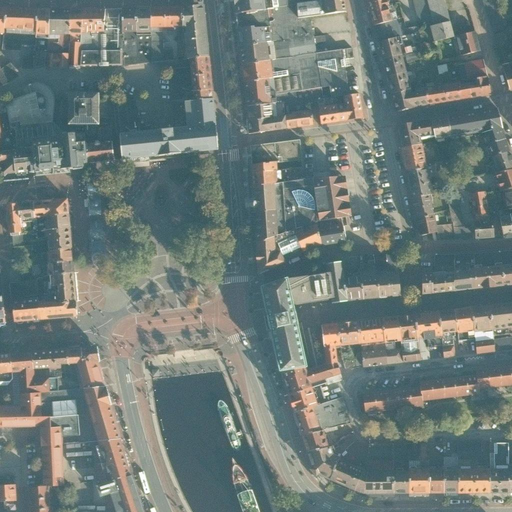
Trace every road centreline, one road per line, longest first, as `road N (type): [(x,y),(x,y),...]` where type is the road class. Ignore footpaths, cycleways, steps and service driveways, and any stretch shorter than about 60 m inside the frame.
road 1 (tertiary): [(165,511),(126,387),(125,335),(239,315)]
road 2 (residential): [(511,357),(357,376),(348,390),(362,436)]
road 3 (tertiary): [(239,315),(286,459),(304,491),(324,506)]
road 4 (residential): [(162,67),(57,75),(0,95)]
road 5 (residential): [(230,141),(384,121)]
road 6 (residential): [(362,436),(511,435)]
road 7 (tertiary): [(213,0),(230,141)]
road 8 (tertiary): [(230,141),(237,282)]
road 9 (residential): [(411,248),(384,121)]
road 10 (residential): [(384,121),(358,0)]
